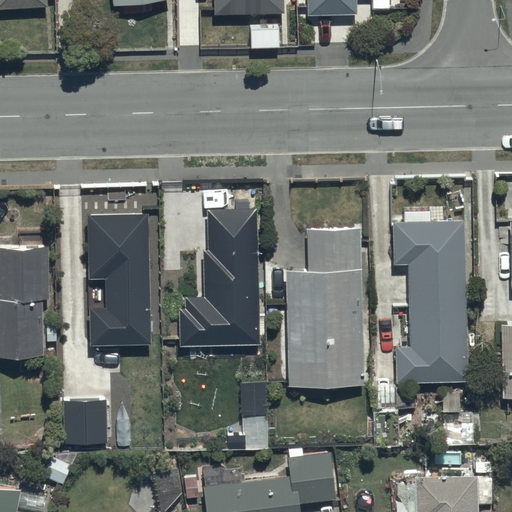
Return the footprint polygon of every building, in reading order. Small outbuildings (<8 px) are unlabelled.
[(277,0),(209,0),(210,11),(277,10),(277,0)] [(309,0),(310,8),(353,7),(352,0),(309,0)] [(197,30),(197,45),(241,45),(241,30),(197,30)] [(178,307),(179,341),(260,339),(256,205),(208,206),(209,245),(203,245),(204,292),(187,293),(187,307),(178,307)] [(147,210),(85,211),(86,275),(104,275),(104,304),(90,304),(90,340),(148,339),(147,210)] [(493,395),(511,394),(511,216),(502,216),(502,286),(511,285),(511,323),(492,324),(493,395)] [(390,378),(462,377),(460,219),(386,220),(386,263),(403,262),(404,344),(389,344),(390,378)] [(286,365),(286,384),(355,382),(353,254),(365,254),(365,241),(352,241),(352,225),(300,226),(301,269),(284,269),(286,332),(280,332),(280,365),(286,365)] [(48,242),(0,243),(0,352),(43,352),(42,339),(56,339),(56,320),(43,321),(43,293),(49,292),(48,242)] [(259,380),(242,380),(242,414),(259,414),(259,380)] [(105,396),(61,397),(62,442),(107,440),(105,396)] [(230,431),(230,447),(260,447),(260,431),(230,431)] [(224,463),(201,466),(205,511),(290,511),(289,502),(325,498),(320,450),(280,455),(282,472),(234,477),(233,469),(224,470),(224,463)] [(471,511),(470,473),(409,475),(409,511),(471,511)] [(46,492),(0,483),(0,511),(34,511),(35,509),(43,511),(46,492)]
